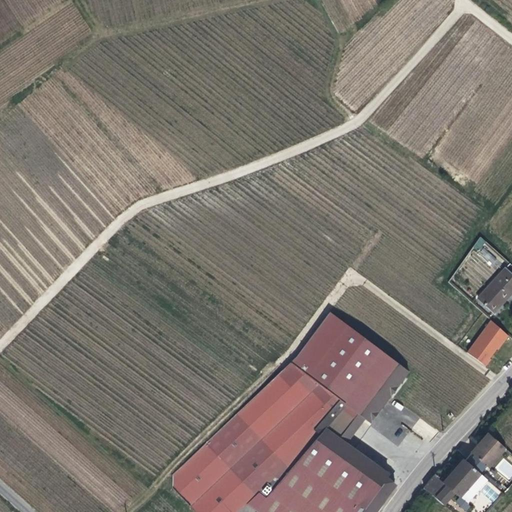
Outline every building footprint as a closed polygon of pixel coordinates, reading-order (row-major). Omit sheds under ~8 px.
[(485,241),(479,236),(472,246),(478,251),(485,241)] [(493,312),(511,290),(511,274),(504,268),(477,297),(493,312)] [(488,367),(508,333),(487,320),(467,355),(488,367)] [(377,511),(391,494),(390,493),(396,485),(388,478),(390,476),(345,443),(324,427),(343,403),(293,365),(278,366),(171,470),(171,486),(197,511),(229,511),(256,486),(264,492),(267,489),(296,511),(377,511)] [(363,419),(343,403),(324,427),(345,443),(363,419)] [(508,449),(491,434),(484,442),(481,445),(468,461),(484,476),(508,449)] [(468,461),(466,459),(450,478),(460,487),(455,493),(460,498),(461,496),(468,502),(488,479),(484,476),(468,461)] [(496,469),(510,479),(511,476),(511,465),(504,459),(496,469)] [(445,484),(435,476),(424,488),(435,497),(446,485),(445,484)] [(460,487),(450,478),(445,484),(446,485),(454,492),(455,493),(460,487)] [(435,497),(443,505),(450,497),(454,492),(446,485),(435,497)] [(465,510),(469,506),(467,503),(460,498),(456,502),(465,510)]
